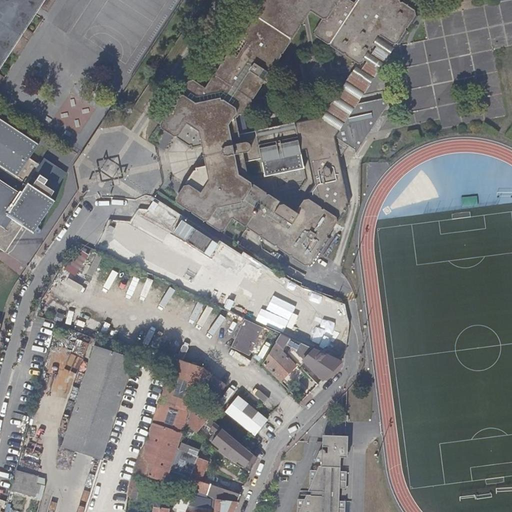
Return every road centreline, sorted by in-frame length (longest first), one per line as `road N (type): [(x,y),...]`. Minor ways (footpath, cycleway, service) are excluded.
road 1 (residential): [(108,176),(23,303),(0,387)]
road 2 (residential): [(249,511),(286,438),(349,372),(352,337)]
road 3 (unknown): [(79,220),(214,285)]
